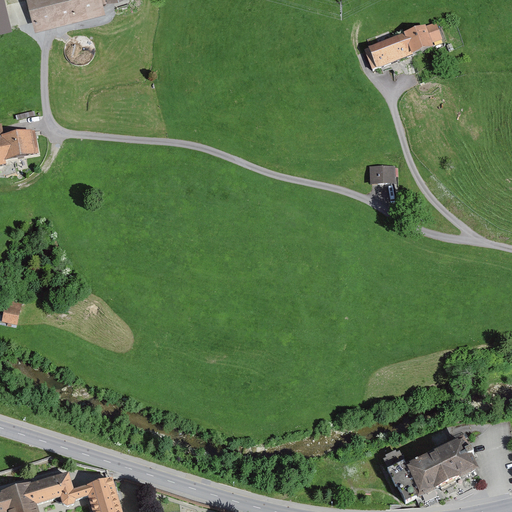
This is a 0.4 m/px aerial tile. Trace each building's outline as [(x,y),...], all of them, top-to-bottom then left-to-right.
[(0,0),(0,33),(12,30),(4,0),(0,0)] [(30,0),(37,29),(106,13),(104,3),(115,0),(30,0)] [(437,25),(366,53),(375,76),(435,52),(434,48),(444,44),(437,25)] [(0,169),(8,168),(8,164),(37,159),(33,135),(5,140),(3,127),(0,127),(0,169)] [(371,170),(372,189),(396,187),(395,169),(371,170)] [(7,308),(3,325),(19,328),(22,311),(7,308)] [(466,443),(403,470),(419,507),(482,479),(466,443)] [(120,511),(112,482),(73,494),(68,477),(0,496),(0,511),(120,511)]
